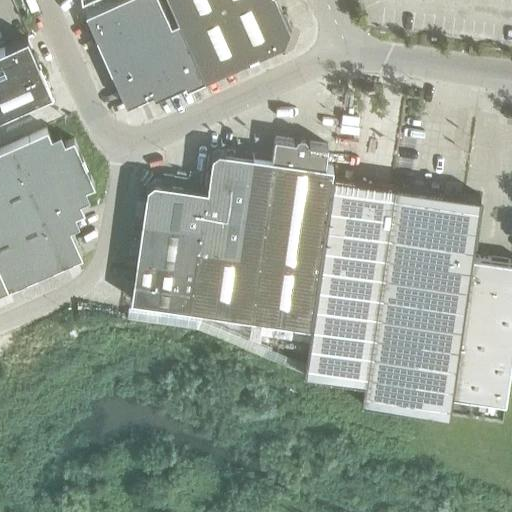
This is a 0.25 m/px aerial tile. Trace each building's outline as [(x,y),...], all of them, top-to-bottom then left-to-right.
[(204,76),(178,17),(170,20),(160,0),(107,0),(85,10),(125,102),(153,90),(155,95),(185,82),(186,84),(204,76)] [(277,0),(170,0),(178,17),(204,76),(284,41),(289,26),(277,0)] [(0,81),(39,64),(27,36),(0,48),(0,81)] [(0,115),(52,92),(39,64),(0,81),(0,115)] [(0,147),(0,268),(9,288),(83,255),(71,228),(80,224),(76,214),(85,210),(81,201),(90,197),(86,188),(95,184),(73,136),(64,140),(60,131),(51,135),(47,127),(0,147)] [(251,152),(237,252),(319,264),(332,174),(330,173),(331,164),(324,163),(326,143),(307,140),(307,137),(305,133),(300,133),(297,133),(294,138),(274,135),(271,155),(251,152)] [(211,153),(206,187),(201,226),(198,247),(237,252),(251,152),(218,148),(211,153)] [(332,172),(332,174),(319,264),(311,324),(304,372),(363,380),(360,400),(449,412),(452,392),(505,400),(511,351),(511,259),(471,253),(480,193),(332,172)] [(145,185),(141,218),(201,226),(206,187),(152,179),(145,185)] [(141,218),(135,257),(196,266),(198,247),(201,226),(141,218)] [(198,247),(196,266),(190,307),(311,324),(319,264),(237,252),(198,247)] [(196,266),(135,257),(129,298),(190,307),(196,266)] [(0,271),(0,295),(9,292),(0,271)]
